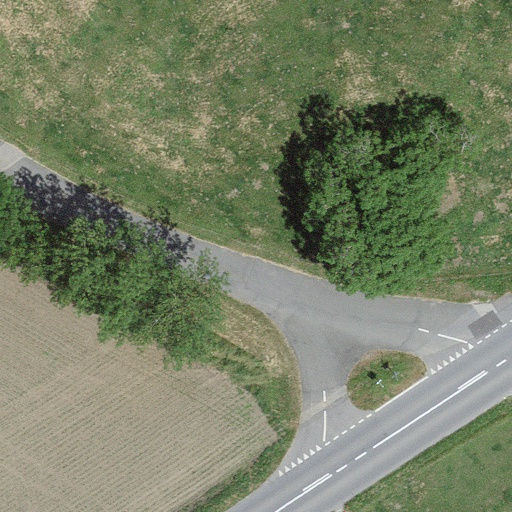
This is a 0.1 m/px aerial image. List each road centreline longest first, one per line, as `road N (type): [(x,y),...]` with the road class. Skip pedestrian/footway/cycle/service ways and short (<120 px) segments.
road 1 (unclassified): [(0,145),(108,217),(311,311)]
road 2 (secondary): [(312,488),(511,358)]
road 3 (unclassified): [(311,311),(464,339),(511,356)]
road 4 (unclassified): [(311,311),(329,399),(312,488)]
